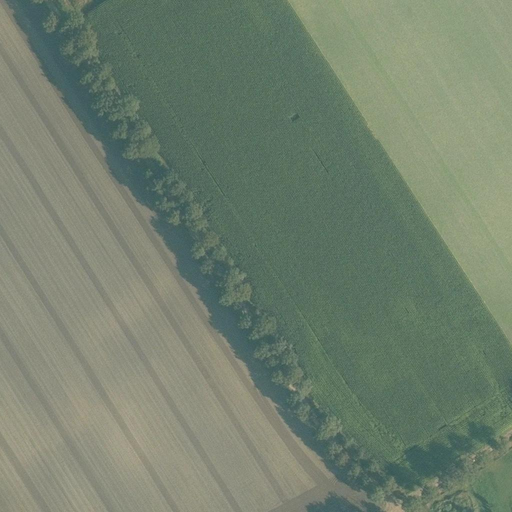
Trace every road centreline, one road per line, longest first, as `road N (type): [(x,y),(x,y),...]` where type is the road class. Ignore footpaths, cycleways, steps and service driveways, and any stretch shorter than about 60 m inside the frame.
road 1 (track): [(54,0),(314,407),(400,505)]
road 2 (track): [(400,505),(511,427)]
